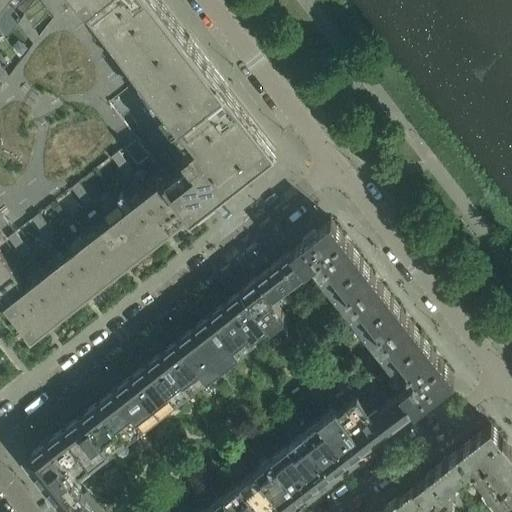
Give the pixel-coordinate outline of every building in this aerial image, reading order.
[(161,0),(96,0),(165,88),(160,92),(197,139),(184,150),(196,166),(174,183),(194,209),(216,191),(275,145),(161,0)] [(35,43),(40,36),(24,15),(19,23),(35,43)] [(0,77),(4,83),(10,76),(0,63),(0,77)] [(134,169),(119,150),(112,155),(127,175),(134,169)] [(194,209),(174,183),(166,174),(145,191),(172,226),(194,209)] [(94,201),(79,181),(72,186),(87,206),(94,201)] [(172,226),(145,191),(125,206),(152,241),(172,226)] [(152,241),(125,206),(105,222),(132,256),(152,241)] [(0,229),(9,222),(0,210),(0,229)] [(54,232),(39,212),(33,217),(47,237),(54,232)] [(363,258),(332,218),(291,250),(306,268),(310,265),(320,277),(324,274),(331,283),(363,258)] [(132,256),(105,222),(85,237),(112,272),(132,256)] [(31,250),(16,231),(9,236),(24,256),(31,250)] [(112,272),(85,237),(65,253),(92,288),(112,272)] [(291,250),(257,276),(279,304),(290,295),(285,288),(307,269),(306,268),(291,250)] [(92,288),(65,253),(45,269),(72,303),(92,288)] [(53,318),(26,284),(26,283),(4,255),(0,257),(0,293),(32,335),(53,318)] [(363,258),(331,283),(338,291),(334,295),(351,317),(355,314),(362,322),(393,297),(363,258)] [(45,269),(26,283),(26,284),(53,318),(72,303),(45,269)] [(257,276),(241,289),(272,328),(287,315),(279,304),(257,276)] [(241,289),(225,301),(256,340),(272,328),(241,289)] [(393,297),(362,322),(369,332),(365,335),(381,355),(385,352),(391,359),(423,334),(393,297)] [(225,301),(210,313),(241,352),(256,340),(225,301)] [(210,313),(194,326),(224,365),(241,352),(210,313)] [(194,326),(178,338),(209,377),(224,365),(194,326)] [(423,334),(391,359),(399,369),(394,372),(404,385),(400,389),(414,407),(455,375),(423,334)] [(178,338),(161,351),(192,390),(209,377),(178,338)] [(161,351),(146,363),(177,402),(192,390),(161,351)] [(146,363),(130,375),(161,414),(177,402),(146,363)] [(130,375),(115,387),(146,426),(161,414),(130,375)] [(232,391),(226,383),(220,387),(226,396),(232,391)] [(115,387),(98,400),(129,440),(146,426),(115,387)] [(365,446),(414,407),(400,389),(370,413),(357,396),(350,402),(353,407),(341,416),(365,446)] [(98,400),(81,413),(112,453),(129,440),(98,400)] [(365,446),(341,416),(336,410),(320,423),(348,459),(365,446)] [(81,413),(64,427),(95,466),(112,453),(81,413)] [(348,459),(320,423),(305,435),(333,471),(348,459)] [(511,479),(511,448),(492,423),(457,450),(468,464),(492,495),(511,479)] [(64,427),(48,439),(78,479),(95,466),(64,427)] [(333,471),(305,435),(289,447),(317,483),(333,471)] [(29,461),(48,486),(64,474),(72,483),(75,480),(76,481),(78,479),(48,439),(30,453),(29,461)] [(317,483),(289,447),(273,459),(301,495),(317,483)] [(457,450),(425,475),(447,502),(454,497),(447,487),(457,479),(454,475),(468,464),(457,450)] [(238,462),(231,453),(225,459),(232,467),(238,462)] [(301,495),(273,459),(257,472),(285,508),(301,495)] [(279,511),(285,508),(257,472),(242,484),(263,511),(279,511)] [(72,483),(64,474),(48,486),(69,511),(86,511),(95,505),(76,481),(75,480),(72,483)] [(425,475),(398,496),(410,511),(446,511),(451,508),(447,502),(425,475)] [(511,511),(511,479),(492,495),(504,511),(511,511)] [(263,511),(242,484),(226,496),(237,511),(263,511)] [(237,511),(226,496),(210,509),(213,511),(237,511)] [(410,511),(398,496),(381,509),(383,511),(410,511)]
